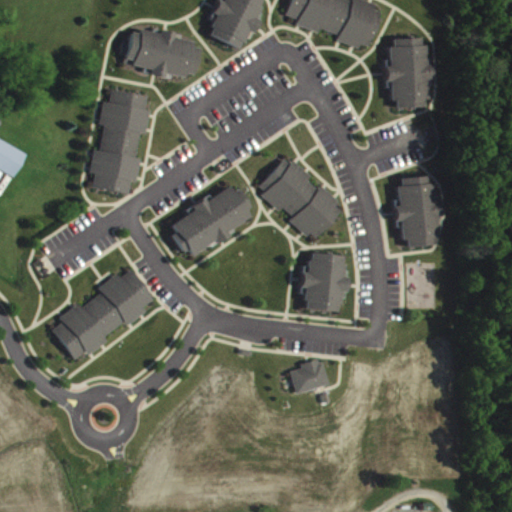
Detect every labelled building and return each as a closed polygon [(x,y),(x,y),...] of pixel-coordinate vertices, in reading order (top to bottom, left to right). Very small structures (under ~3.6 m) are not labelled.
[(265,4),(256,0),(227,0),(226,4),(220,1),(212,18),(216,20),(207,40),(242,55),(265,4)] [(293,0),(286,20),(298,24),(296,30),(320,38),(321,34),(338,40),(336,45),(368,55),(381,17),(374,15),(376,9),(353,1),(352,5),(336,0),(293,0)] [(123,71),(171,80),(171,79),(193,82),(199,49),(173,44),(174,39),(140,32),(139,38),(131,37),(128,48),(123,47),(120,59),(125,60),(123,71)] [(428,112),(427,69),(424,69),(423,43),(389,44),(389,71),(385,71),(385,93),(392,93),(392,113),(428,112)] [(129,199),(131,186),(137,187),(141,163),(136,162),(141,138),(146,139),(151,115),(145,114),(148,101),(112,95),(110,107),(104,106),(100,129),(104,130),(100,156),(94,155),(90,178),(95,179),(92,193),(129,199)] [(0,174),(13,181),(26,158),(0,144),(0,174)] [(314,246),(343,213),(285,162),(256,194),(280,215),(283,213),(293,222),(290,225),(314,246)] [(403,252),(437,249),(435,222),(440,222),(439,207),(434,207),(433,187),(428,188),(427,181),(396,184),(399,211),(393,212),(395,226),(401,226),(403,252)] [(205,206),(205,205),(166,230),(183,257),(187,254),(192,262),(234,236),(232,233),(252,221),(232,189),(205,206)] [(303,314),(341,317),(344,281),(342,281),(343,261),(309,258),(307,277),(301,277),(300,292),(305,293),(303,314)] [(154,305),(132,275),(121,283),(118,279),(98,293),(101,298),(82,313),(79,309),(59,323),(62,328),(53,335),(74,366),(85,357),(88,361),(108,347),(104,342),(124,327),(127,331),(146,317),(143,313),(154,305)] [(290,376),(296,399),(328,390),(321,364),(300,370),(301,373),(290,376)]
